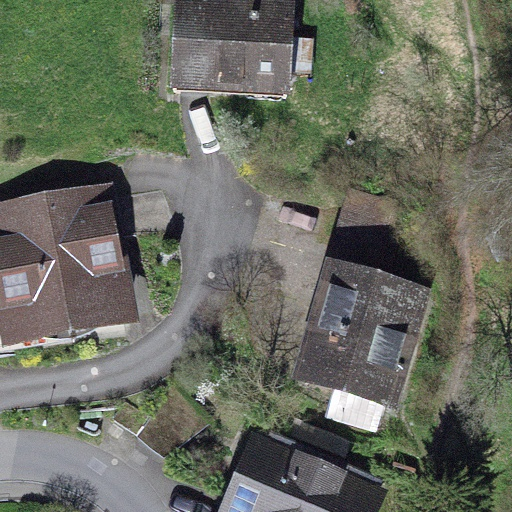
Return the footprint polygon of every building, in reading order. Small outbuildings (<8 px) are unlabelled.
[(286,1),(269,0),(156,0),(151,93),(280,101),(286,1)] [(352,191),(332,235),(387,260),(407,216),(352,191)] [(96,201),(0,213),(0,349),(113,335),(96,201)] [(423,306),(307,268),(269,383),(385,421),(423,306)] [(374,511),(377,505),(236,448),(210,511),(374,511)]
